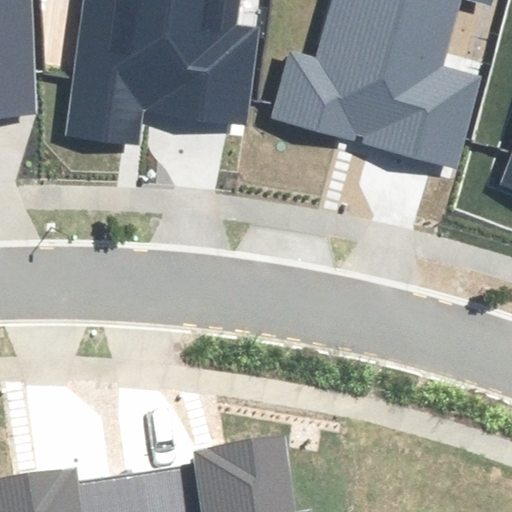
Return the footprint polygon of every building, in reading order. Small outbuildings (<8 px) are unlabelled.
[(0,0),(0,108),(31,107),(27,0),(0,0)] [(86,0),(69,132),(137,141),(141,111),(243,125),(255,31),(233,28),(236,0),(86,0)] [(491,0),(331,0),(316,58),(292,52),(275,116),(455,163),(477,80),(440,70),(458,0),(477,0),(491,3),(491,0)] [(199,468),(127,478),(131,511),(307,511),(308,511),(303,511),(294,511),(284,440),(197,452),(199,468)] [(131,511),(127,478),(78,485),(75,468),(0,478),(0,511),(131,511)]
